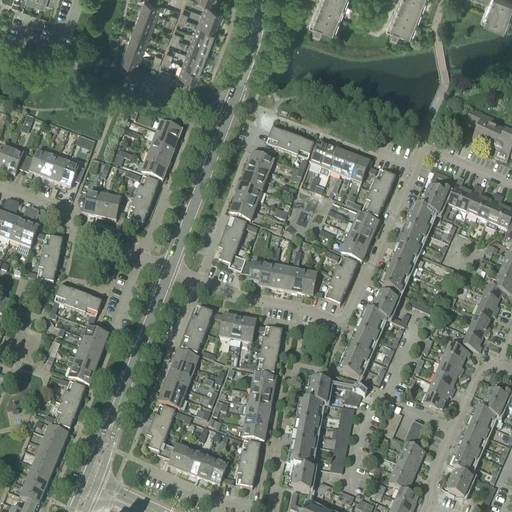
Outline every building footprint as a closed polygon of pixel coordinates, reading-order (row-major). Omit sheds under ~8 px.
[(144,0),(140,10),(156,17),(160,6),(144,0)] [(315,7),(313,10),(316,11),(312,22),(315,24),(311,32),(317,34),(321,26),(331,30),(343,0),(320,0),(317,8),(315,7)] [(392,13),(391,17),(393,17),(388,29),(392,30),(388,38),(394,41),(398,32),(408,37),(423,0),(400,0),(394,14),(392,13)] [(502,29),(509,12),(511,4),(511,2),(504,0),(490,0),(482,21),(502,29)] [(205,5),(201,15),(221,23),(223,17),(220,16),(221,11),(205,5)] [(152,27),(156,17),(140,10),(136,21),(152,27)] [(221,23),(201,15),(197,25),(214,32),(215,27),(219,29),(221,23)] [(149,37),(152,27),(136,21),(132,31),(149,37)] [(212,36),(214,32),(197,25),(193,35),(214,43),(216,38),(212,36)] [(149,37),(132,31),(128,41),(145,47),(149,37)] [(214,43),(193,35),(189,46),(206,52),(208,47),(212,49),(214,43)] [(141,57),(145,47),(128,41),(124,51),(141,57)] [(204,56),(206,52),(189,46),(186,56),(206,63),(208,58),(204,56)] [(137,68),(141,57),(124,51),(121,61),(137,68)] [(204,69),(206,63),(186,56),(182,66),(198,72),(200,68),(204,69)] [(194,83),(198,72),(182,66),(178,76),(194,83)] [(511,137),(493,129),(496,123),(471,112),(465,125),(477,131),(472,143),(496,153),(494,159),(506,165),(509,159),(511,160),(511,137)] [(34,121),(27,118),(23,129),(30,131),(34,121)] [(160,124),(156,136),(177,144),(181,132),(160,124)] [(287,156),(293,139),(285,136),(272,131),(266,147),(277,151),(276,152),(287,156)] [(173,153),(177,144),(156,136),(152,146),(173,153)] [(80,137),(76,146),(92,152),(95,143),(80,137)] [(300,141),(293,139),(287,156),(297,160),(298,159),(308,163),(314,147),(300,142),(300,141)] [(320,170),(328,149),(318,145),(310,166),(320,170)] [(169,164),(173,153),(152,146),(148,156),(169,164)] [(0,172),(4,174),(12,153),(0,148),(0,172)] [(328,179),(330,174),(338,153),(328,149),(320,170),(318,175),(328,179)] [(23,172),(28,159),(12,153),(4,174),(15,178),(18,171),(23,172)] [(341,178),(349,157),(338,153),(330,174),(341,178)] [(39,179),(47,158),(37,154),(34,161),(28,159),(23,172),(29,175),(28,179),(31,180),(33,176),(39,179)] [(252,155),(248,166),(269,174),(273,163),(266,161),(261,159),(252,155)] [(166,174),(169,164),(148,156),(145,166),(166,174)] [(351,182),(358,161),(349,157),(341,178),(351,182)] [(49,182),(57,161),(47,158),(39,179),(49,182)] [(59,186),(68,165),(57,161),(49,182),(59,186)] [(369,165),(358,161),(351,182),(361,186),(366,174),(367,169),(369,165)] [(92,162),(90,175),(97,176),(100,163),(92,162)] [(85,172),(68,165),(59,186),(71,191),(74,183),(79,185),(85,172)] [(162,184),(166,174),(145,166),(141,176),(162,184)] [(269,174),(248,166),(244,176),(265,184),(269,174)] [(367,169),(366,174),(375,177),(377,173),(367,169)] [(375,182),(370,193),(387,200),(390,193),(389,193),(395,180),(380,174),(376,183),(375,182)] [(265,184),(244,176),(240,186),(262,194),(265,184)] [(138,190),(134,201),(151,207),(154,200),(153,199),(158,186),(142,180),(138,191),(138,190)] [(457,212),(465,193),(460,191),(463,182),(459,180),(453,195),(450,200),(447,208),(457,212)] [(258,204),(262,194),(240,186),(236,196),(258,204)] [(467,216),(479,189),(474,187),(471,195),(465,193),(457,212),(467,216)] [(477,221),(485,202),(479,199),(483,191),(479,189),(467,216),(477,221)] [(440,191),(438,195),(439,195),(441,196),(447,199),(450,200),(453,195),(449,193),(449,194),(440,191)] [(431,192),(427,202),(443,209),(446,210),(447,208),(450,200),(447,199),(441,196),(439,195),(438,195),(433,193),(431,192)] [(384,208),(387,200),(370,193),(366,204),(362,214),(377,221),(383,207),(384,208)] [(94,219),(98,197),(87,195),(83,217),(94,219)] [(254,215),(258,204),(236,196),(233,207),(254,215)] [(487,225),(499,198),(494,196),(491,204),(485,202),(477,221),(487,225)] [(104,221),(109,199),(98,197),(94,219),(104,221)] [(497,229),(505,210),(500,208),(503,200),(499,198),(487,225),(485,229),(495,234),(497,229)] [(120,202),(109,199),(104,221),(115,224),(116,219),(118,214),(120,202)] [(0,235),(12,203),(7,201),(3,212),(4,214),(3,217),(0,215),(0,235)] [(148,215),(151,207),(134,201),(130,212),(127,222),(143,227),(147,215),(148,215)] [(443,209),(427,202),(422,212),(435,218),(441,221),(446,210),(443,209)] [(0,239),(9,243),(17,222),(11,220),(12,217),(15,216),(19,205),(12,203),(0,235),(0,239)] [(250,225),(254,215),(233,207),(229,217),(250,225)] [(511,208),(510,212),(505,210),(497,229),(507,234),(511,222),(511,208)] [(19,247),(32,211),(27,209),(23,220),(24,222),(23,224),(17,222),(9,243),(19,247)] [(432,225),(435,218),(422,212),(416,209),(412,220),(432,228),(434,226),(432,225)] [(39,213),(32,211),(19,247),(30,251),(34,240),(36,235),(38,230),(31,227),(32,225),(35,224),(39,213)] [(358,216),(354,226),(374,235),(379,225),(358,216)] [(432,228),(412,220),(408,230),(427,238),(430,230),(431,231),(432,228)] [(225,234),(222,241),(239,248),(243,237),(242,237),(246,227),(230,221),(225,234)] [(374,235),(354,226),(349,236),(370,245),(374,235)] [(423,245),(427,238),(408,230),(403,240),(424,248),(425,246),(423,245)] [(365,255),(370,245),(349,236),(345,246),(365,255)] [(511,250),(511,238),(507,236),(502,247),(506,248),(510,250),(511,250)] [(42,249),(40,260),(58,264),(60,256),(59,256),(62,243),(45,239),(43,249),(42,249)] [(424,248),(403,240),(399,250),(418,258),(421,250),(423,251),(424,248)] [(239,248),(222,241),(219,249),(220,249),(218,252),(222,254),(218,264),(229,268),(228,272),(240,276),(245,263),(235,260),(239,248)] [(361,266),(365,255),(345,246),(340,257),(361,266)] [(418,258),(399,250),(395,260),(415,268),(416,266),(415,265),(418,258)] [(511,274),(511,262),(504,259),(503,262),(505,263),(502,270),(511,274)] [(56,272),(58,264),(40,260),(38,271),(38,272),(36,282),(53,286),(56,272)] [(414,271),(415,268),(395,260),(390,269),(409,277),(412,270),(414,271)] [(337,270),(332,280),(349,288),(352,281),(352,280),(357,267),(342,261),(338,270),(337,270)] [(249,278),(251,265),(245,263),(240,276),(249,278)] [(258,289),(263,267),(251,265),(249,278),(247,287),(258,289)] [(269,291),(274,269),(263,267),(258,289),(269,291)] [(280,293),(284,271),(274,269),(269,291),(280,293)] [(406,285),(409,277),(390,269),(386,279),(407,288),(408,286),(406,285)] [(511,274),(502,270),(499,277),(497,276),(496,279),(511,286),(511,274)] [(290,295),(295,273),(284,271),(280,293),(290,295)] [(301,297),(305,274),(295,273),(290,295),(301,297)] [(317,277),(305,274),(301,297),(312,299),(313,294),(317,277)] [(406,291),(407,288),(386,279),(382,289),(401,297),(404,290),(406,291)] [(511,298),(511,286),(496,279),(494,282),(496,283),(493,290),(505,296),(511,299),(511,298)] [(345,296),(349,288),(332,280),(328,291),(329,291),(324,301),(339,308),(345,295),(345,296)] [(503,301),(505,296),(493,290),(489,288),(485,299),(498,305),(501,300),(503,301)] [(74,313),(81,296),(73,294),(60,289),(54,305),(64,309),(74,313)] [(88,299),(81,296),(74,313),(85,317),(95,321),(101,305),(88,300),(88,299)] [(381,297),(377,307),(393,314),(398,304),(381,297)] [(496,310),(498,305),(485,299),(480,309),(497,316),(499,311),(496,310)] [(389,324),(393,314),(377,307),(373,317),(372,317),(385,323),(389,324)] [(494,321),(497,316),(480,309),(476,319),(490,325),(492,320),(494,321)] [(191,322),(188,330),(205,337),(209,326),(213,316),(197,310),(192,323),(191,322)] [(385,323),(372,317),(373,317),(366,314),(362,324),(383,333),(384,330),(382,330),(385,323)] [(223,318),(222,322),(219,339),(230,341),(234,320),(223,318)] [(488,330),(490,325),(476,319),(472,329),(488,336),(490,331),(488,330)] [(240,343),(244,322),(234,320),(230,341),(240,343)] [(256,324),(244,322),(240,343),(252,345),(254,333),(255,328),(256,324)] [(383,333),(362,324),(358,334),(377,342),(380,335),(382,336),(383,333)] [(486,340),(488,336),(472,329),(467,338),(481,344),(483,339),(486,340)] [(87,330),(83,340),(104,348),(108,338),(91,331),(87,330)] [(201,347),(205,337),(188,330),(185,338),(186,338),(181,351),(197,357),(201,347)] [(263,340),(260,352),(278,355),(280,347),(279,347),(282,333),(266,330),(264,340),(263,340)] [(374,349),(377,342),(358,334),(353,344),(374,353),(376,350),(374,349)] [(479,349),(481,344),(467,338),(463,349),(479,356),(481,350),(479,349)] [(100,358),(104,348),(83,340),(79,351),(100,358)] [(373,356),(374,353),(353,344),(349,354),(368,362),(371,355),(373,356)] [(448,347),(444,357),(463,365),(465,360),(468,361),(470,356),(448,347)] [(97,368),(100,358),(79,351),(76,360),(97,368)] [(277,364),(278,355),(260,352),(258,363),(259,364),(257,374),(274,377),(276,364),(277,364)] [(177,353),(174,363),(195,371),(198,361),(177,353)] [(365,369),(368,362),(349,354),(345,364),(366,373),(367,370),(365,369)] [(461,371),(463,365),(444,357),(440,367),(461,376),(463,372),(461,371)] [(93,379),(97,368),(76,360),(72,371),(93,379)] [(191,381),(195,371),(174,363),(170,373),(191,381)] [(365,375),(366,373),(345,364),(340,374),(359,382),(363,375),(365,375)] [(461,376),(440,367),(435,377),(454,385),(457,380),(459,381),(461,376)] [(93,379),(72,371),(68,381),(88,389),(93,379)] [(187,391),(191,381),(170,373),(166,383),(187,391)] [(254,376),(252,388),(274,392),(276,380),(254,376)] [(452,391),(454,385),(435,377),(431,387),(452,396),(454,392),(452,391)] [(313,382),(311,393),(328,397),(330,385),(313,382)] [(183,401),(187,391),(166,383),(162,393),(183,401)] [(65,395),(61,406),(78,412),(81,404),(80,404),(85,391),(69,385),(65,395)] [(450,401),(452,396),(431,387),(427,397),(446,405),(448,400),(450,401)] [(271,403),(274,392),(252,388),(250,398),(271,403)] [(358,390),(354,389),(352,394),(350,394),(348,403),(352,404),(355,399),(360,401),(362,398),(365,400),(367,394),(358,390)] [(491,395),(487,405),(503,412),(510,396),(501,392),(499,398),(491,395)] [(183,401),(162,393),(158,404),(179,412),(183,401)] [(326,408),(328,397),(311,393),(309,404),(309,405),(322,407),(326,408)] [(443,411),(446,405),(427,397),(422,407),(444,417),(446,412),(443,411)] [(269,413),(271,403),(250,398),(247,409),(269,413)] [(321,415),(322,407),(309,405),(309,404),(302,403),(300,414),(322,418),(323,415),(321,415)] [(499,422),(503,412),(487,405),(483,414),(495,420),(499,422)] [(75,420),(78,412),(61,406),(57,416),(54,427),(69,433),(74,420),(75,420)] [(175,415),(160,409),(154,422),(151,429),(168,436),(172,426),(171,425),(175,415)] [(267,424),(269,413),(247,409),(245,419),(267,424)] [(492,428),(495,420),(483,414),(477,412),(472,422),(493,431),(494,429),(492,428)] [(322,421),(322,418),(300,414),(298,425),(318,428),(320,421),(322,421)] [(390,414),(388,420),(399,425),(402,418),(390,414)] [(265,434),(267,424),(245,419),(243,430),(265,434)] [(399,425),(388,420),(385,425),(397,430),(399,425)] [(492,434),(493,431),(472,422),(468,432),(487,440),(490,433),(492,434)] [(413,423),(410,430),(422,435),(425,428),(413,423)] [(317,436),(318,428),(298,425),(296,435),(318,440),(319,437),(317,436)] [(397,430),(385,425),(383,430),(394,435),(397,430)] [(49,429),(44,439),(64,447),(65,445),(67,445),(69,440),(65,439),(67,436),(49,429)] [(164,447),(168,436),(151,429),(148,437),(149,437),(148,440),(152,441),(148,452),(159,456),(157,459),(170,464),(175,451),(164,447)] [(263,445),(265,434),(243,430),(241,441),(263,445)] [(394,435),(383,430),(381,436),(392,441),(394,435)] [(410,430),(408,435),(420,440),(422,435),(410,430)] [(483,447),(487,440),(468,432),(463,442),(484,451),(485,448),(483,447)] [(317,442),(318,440),(296,435),(294,446),(314,450),(315,442),(317,442)] [(408,435),(405,440),(417,445),(420,440),(408,435)] [(64,447),(44,439),(40,449),(58,457),(59,454),(62,455),(64,451),(63,450),(64,447)] [(417,445),(405,440),(403,445),(406,447),(406,446),(415,450),(417,445)] [(484,451),(463,442),(459,452),(478,460),(481,453),(483,454),(484,451)] [(241,455),(239,466),(257,469),(258,462),(258,461),(260,448),(244,445),(242,455),(241,455)] [(312,458),(314,450),(294,446),(292,457),(314,461),(314,458),(312,458)] [(400,453),(399,456),(420,465),(425,455),(415,450),(406,446),(406,447),(402,454),(400,453)] [(178,473),(186,452),(176,448),(175,451),(170,464),(168,469),(178,473)] [(57,459),(58,457),(40,449),(36,459),(56,467),(57,465),(58,465),(60,461),(57,459)] [(188,477),(196,456),(186,452),(178,473),(188,477)] [(475,467),(478,460),(459,452),(455,461),(476,471),(477,468),(475,467)] [(199,480),(207,460),(196,456),(188,477),(199,480)] [(416,475),(420,465),(399,456),(398,458),(400,459),(397,467),(416,475)] [(313,464),(314,461),(292,457),(290,468),(296,469),(296,468),(310,471),(311,463),(313,464)] [(56,467),(36,459),(32,470),(50,477),(51,474),(54,476),(56,471),(54,470),(56,467)] [(209,484),(217,463),(207,460),(199,480),(209,484)] [(474,473),(476,471),(455,461),(450,472),(456,475),(456,474),(469,480),(472,472),(474,473)] [(217,463),(209,484),(219,488),(221,484),(222,480),(227,468),(217,463)] [(255,477),(257,469),(239,466),(237,478),(235,488),(252,491),(254,477),(255,477)] [(411,485),(416,475),(397,467),(394,474),(392,473),(390,476),(411,485)] [(314,472),(310,471),(296,468),(296,469),(294,480),(312,483),(314,472)] [(50,477),(32,470),(27,479),(47,487),(48,485),(50,485),(52,481),(49,479),(50,477)] [(472,481),(469,480),(456,474),(456,475),(452,484),(468,492),(472,481)] [(407,495),(411,485),(390,476),(389,478),(391,479),(388,487),(400,492),(407,495)] [(46,490),(47,487),(27,479),(23,490),(41,497),(42,494),(45,496),(47,491),(46,490)] [(309,494),(312,483),(294,480),(292,491),(309,494)] [(463,502),(468,492),(452,484),(447,495),(463,502)] [(41,497),(23,490),(19,500),(26,503),(37,508),(39,508),(40,505),(41,505),(43,501),(40,499),(41,497)] [(421,501),(407,495),(400,492),(395,502),(414,510),(416,505),(419,506),(421,501)] [(487,495),(486,495),(484,501),(490,504),(492,497),(488,495),(487,495)] [(412,511),(414,510),(395,502),(391,511),(412,511)] [(35,511),(37,508),(26,503),(22,511),(35,511)]
